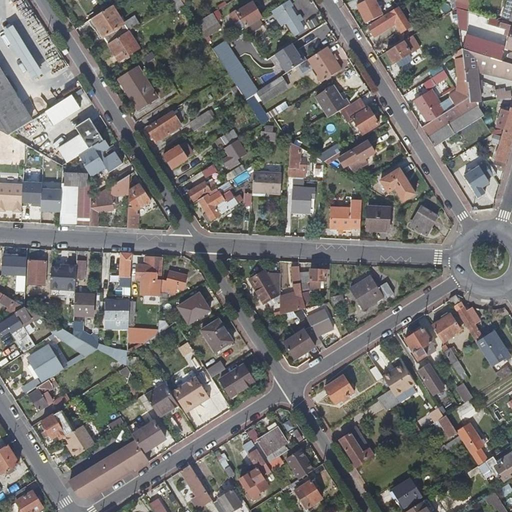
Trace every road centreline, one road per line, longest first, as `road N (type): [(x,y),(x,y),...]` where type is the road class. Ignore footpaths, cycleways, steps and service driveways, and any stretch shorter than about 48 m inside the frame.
road 1 (residential): [(200,245),(43,0)]
road 2 (residential): [(473,234),(321,0)]
road 3 (residential): [(200,245),(458,259)]
road 4 (residential): [(94,511),(289,386)]
road 5 (residential): [(289,386),(464,277)]
road 6 (residential): [(0,235),(200,245)]
road 7 (residential): [(289,386),(200,245)]
road 8 (residential): [(368,511),(289,386)]
road 9 (residential): [(0,400),(69,511)]
